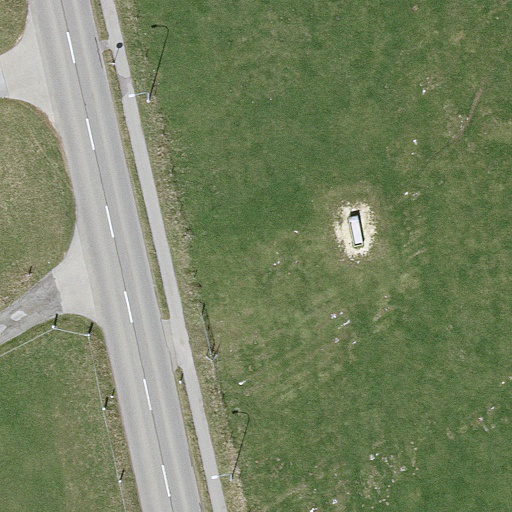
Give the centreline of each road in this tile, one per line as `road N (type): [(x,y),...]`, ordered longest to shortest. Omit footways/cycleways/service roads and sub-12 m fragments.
road 1 (secondary): [(171,511),(61,0)]
road 2 (track): [(117,256),(0,334)]
